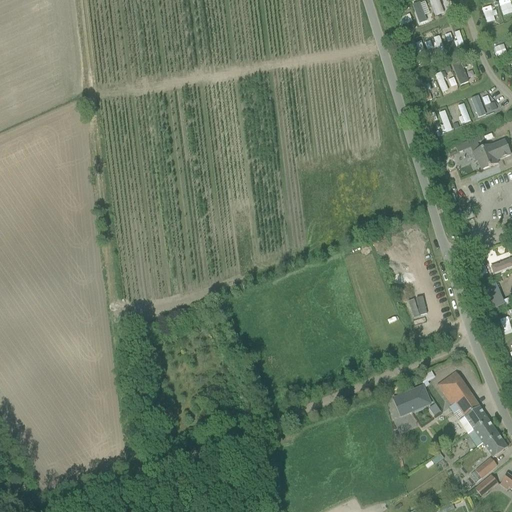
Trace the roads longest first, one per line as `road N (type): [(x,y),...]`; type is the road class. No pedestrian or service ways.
road 1 (unclassified): [(55,511),(472,343)]
road 2 (unclassified): [(472,343),(366,0)]
